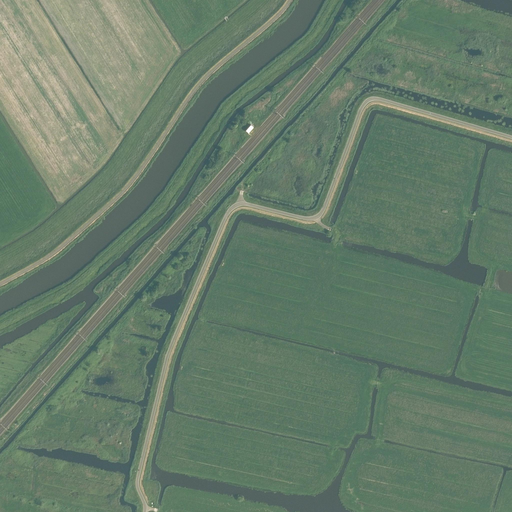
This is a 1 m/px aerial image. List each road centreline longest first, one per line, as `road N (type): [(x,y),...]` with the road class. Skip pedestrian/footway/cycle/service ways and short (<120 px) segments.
road 1 (unknown): [(148,511),(142,483),(170,355),(232,213),(319,222),(372,102),(511,140)]
road 2 (track): [(239,203),(244,184),(408,0)]
road 3 (track): [(362,511),(348,499),(346,479),(379,440),(386,386),(332,360)]
road 4 (track): [(386,386),(407,378),(511,403)]
